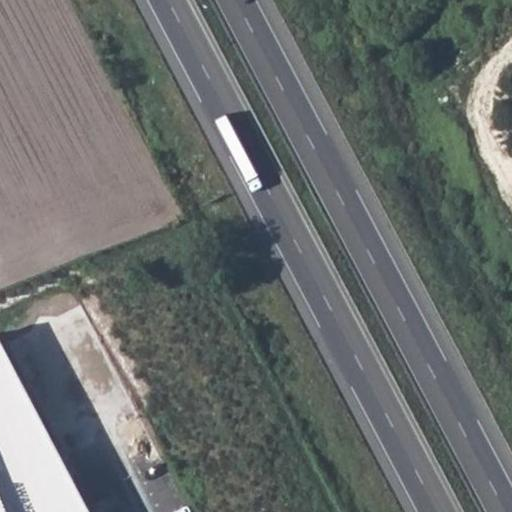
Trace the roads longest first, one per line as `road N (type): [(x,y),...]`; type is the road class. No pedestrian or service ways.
road 1 (motorway): [(505,511),(235,0)]
road 2 (motorway): [(168,0),(437,511)]
